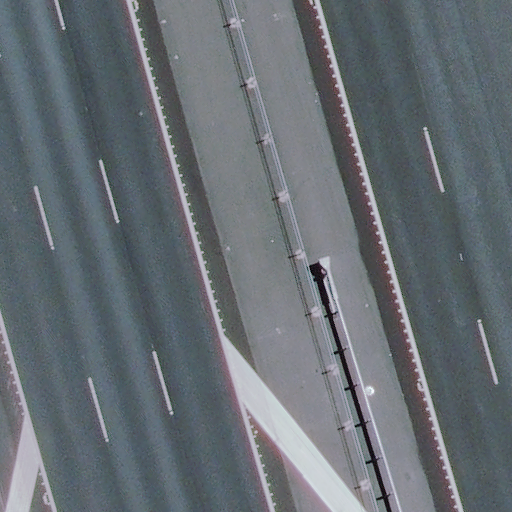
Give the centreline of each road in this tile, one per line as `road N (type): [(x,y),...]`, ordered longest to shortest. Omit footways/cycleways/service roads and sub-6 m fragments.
road 1 (motorway): [(208,511),(65,0)]
road 2 (motorway): [(419,0),(511,302)]
